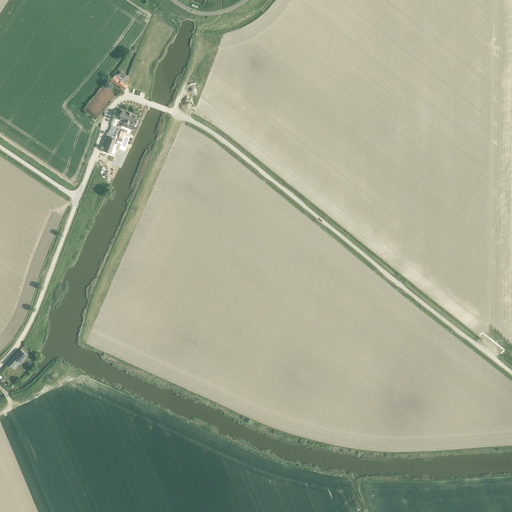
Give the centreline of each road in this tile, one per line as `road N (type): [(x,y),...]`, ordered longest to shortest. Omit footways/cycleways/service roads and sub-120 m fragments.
road 1 (unclassified): [(511,373),(212,133),(150,104)]
road 2 (unclassified): [(0,366),(27,327),(78,197)]
road 3 (unclassified): [(78,197),(115,103),(131,97),(150,104)]
